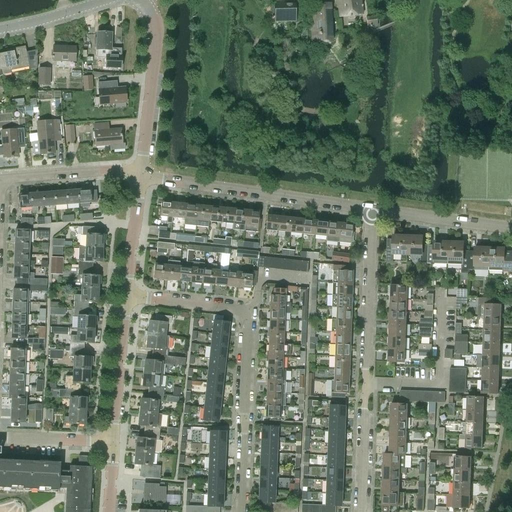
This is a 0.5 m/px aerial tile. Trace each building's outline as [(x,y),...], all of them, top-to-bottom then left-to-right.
[(337,0),(339,18),(362,15),(362,8),(362,5),(361,5),(360,0),(337,0)] [(330,3),(311,3),(313,42),(332,43),(330,3)] [(295,4),(274,4),(275,21),(296,20),(295,4)] [(367,28),(377,26),(376,19),(376,16),(366,18),(367,28)] [(97,33),(97,50),(106,50),(105,67),(121,67),(121,49),(111,49),(111,34),(110,34),(108,32),(104,32),(103,33),(97,33)] [(0,53),(0,58),(3,75),(11,73),(11,70),(29,67),(25,46),(6,50),(7,53),(0,53)] [(52,56),(52,58),(53,58),(53,61),(75,62),(76,47),(53,46),(53,56),(52,56)] [(39,69),(38,85),(50,85),(50,69),(39,69)] [(425,73),(424,72),(415,72),(414,73),(414,74),(397,74),(396,74),(396,75),(392,137),(392,138),(393,138),(409,139),(410,139),(411,139),(411,138),(411,137),(421,137),(422,137),(422,136),(426,73),(425,73)] [(100,104),(126,102),(125,87),(113,88),(112,82),(98,83),(100,104)] [(37,122),(39,142),(34,142),(32,144),(33,153),(35,155),(40,154),(40,155),(55,153),(54,140),(61,140),(59,120),(37,122)] [(94,124),(96,146),(110,145),(110,150),(124,149),(124,144),(122,144),(121,129),(109,130),(108,123),(94,124)] [(71,126),(65,126),(67,143),(67,144),(75,143),(75,142),(74,130),(74,125),(71,126)] [(2,144),(0,144),(0,155),(3,156),(3,157),(6,157),(6,159),(11,158),(11,157),(18,156),(17,143),(24,143),(23,129),(1,131),(2,144)] [(90,189),(78,190),(79,203),(90,202),(91,202),(97,202),(96,190),(90,191),(90,189)] [(66,191),(67,204),(79,203),(78,190),(66,191)] [(43,192),(44,206),(55,205),(54,191),(43,192)] [(54,191),(55,205),(67,204),(66,191),(54,191)] [(31,193),(33,213),(38,213),(37,207),(44,206),(43,192),(31,193)] [(19,200),(12,201),(12,211),(21,210),(21,208),(31,207),(32,213),(33,213),(31,193),(19,194),(19,200)] [(161,202),(160,216),(167,217),(166,223),(171,223),(172,218),(173,203),(161,202)] [(173,203),(172,218),(184,219),(186,204),(173,203)] [(184,219),(184,225),(196,226),(198,205),(186,204),(184,219)] [(198,205),(196,226),(208,227),(209,221),(210,207),(198,205)] [(210,207),(209,221),(221,223),(222,208),(210,207)] [(222,208),(221,223),(221,225),(225,225),(225,223),(233,224),(235,209),(222,208)] [(235,209),(233,224),(232,230),(244,231),(246,210),(235,209)] [(259,232),(259,231),(260,219),(258,219),(259,211),(246,210),(244,231),(259,232)] [(267,216),(265,230),(277,231),(279,217),(277,215),(273,214),(271,216),(267,216)] [(279,217),(277,231),(284,232),(284,238),(289,239),(290,233),(291,218),(279,217)] [(291,218),(290,233),(302,234),(304,220),(291,218)] [(304,220),(302,234),(314,235),(316,221),(304,220)] [(316,221),(314,235),(326,237),(328,222),(316,221)] [(328,222),(326,237),(339,238),(340,224),(328,222)] [(339,238),(338,242),(350,243),(351,242),(353,242),(354,233),(352,232),(353,225),(340,224),(339,238)] [(105,243),(106,235),(97,235),(97,227),(83,227),(82,235),(87,235),(87,247),(103,248),(103,243),(105,243)] [(16,230),(15,242),(29,243),(30,231),(16,230)] [(393,254),(407,254),(408,237),(393,236),(393,240),(387,239),(386,261),(393,262),(393,254)] [(219,239),(218,244),(231,246),(231,240),(231,238),(225,237),(225,240),(219,239)] [(408,237),(407,254),(422,255),(422,263),(427,263),(428,246),(423,245),(423,237),(408,237)] [(15,242),(15,254),(29,255),(29,243),(15,242)] [(428,246),(427,263),(448,264),(449,243),(434,242),(434,246),(428,246)] [(449,243),(448,264),(462,265),(461,280),(468,281),(468,270),(469,251),(464,251),(464,243),(449,243)] [(79,254),(78,268),(92,269),(93,262),(102,262),(103,248),(87,247),(79,247),(79,254)] [(469,251),(468,270),(489,270),(490,248),(475,248),(475,251),(469,251)] [(505,249),(490,248),(489,270),(511,271),(511,252),(505,252),(505,249)] [(15,254),(14,266),(28,267),(34,267),(34,262),(29,261),(29,255),(15,254)] [(51,257),(51,267),(60,267),(60,258),(51,257)] [(167,265),(165,280),(177,281),(179,266),(180,262),(168,260),(167,265)] [(289,260),(288,271),(295,272),(296,261),(289,260)] [(179,266),(177,281),(190,282),(192,262),(187,261),(186,267),(179,266)] [(192,262),(190,282),(202,284),(203,269),(204,263),(192,262)] [(153,279),(165,280),(167,265),(155,264),(153,279)] [(203,269),(202,284),(214,285),(216,270),(216,265),(211,264),(210,269),(203,269)] [(14,266),(14,278),(17,279),(16,284),(30,285),(30,284),(47,285),(47,279),(34,279),(34,273),(28,273),(28,267),(14,266)] [(332,266),(332,283),(352,284),(352,279),(353,279),(354,274),(352,273),(352,272),(347,272),(347,267),(332,266)] [(83,276),(82,288),(98,289),(99,284),(101,284),(101,276),(92,276),(92,269),(78,268),(78,276),(83,276)] [(216,270),(214,285),(226,286),(228,271),(216,270)] [(228,271),(226,286),(238,287),(240,272),(228,271)] [(240,272),(238,287),(250,288),(251,285),(255,286),(256,271),(252,271),(252,274),(240,272)] [(331,295),(351,296),(352,284),(332,283),(331,295)] [(391,286),(390,299),(407,299),(407,287),(391,286)] [(299,287),(299,292),(302,293),(301,309),(307,309),(308,289),(307,289),(299,287)] [(74,295),(74,309),(88,309),(89,303),(98,303),(98,289),(82,288),(82,295),(74,295)] [(270,295),(269,308),(290,308),(290,303),(284,303),(284,289),(273,289),(272,295),(270,295)] [(457,289),(457,297),(457,298),(467,298),(468,290),(457,289)] [(13,290),(13,302),(27,302),(27,290),(13,290)] [(331,295),(331,307),(336,307),(351,308),(351,296),(331,295)] [(457,298),(456,310),(462,310),(462,304),(467,304),(467,298),(457,298)] [(390,299),(390,311),(406,312),(407,299),(390,299)] [(479,299),(478,318),(484,318),(501,318),(501,306),(494,305),(494,299),(479,299)] [(13,302),(12,314),(26,314),(27,302),(13,302)] [(336,307),(335,320),(350,320),(351,308),(336,307)] [(269,308),(269,320),(283,320),(283,313),(290,314),(290,308),(269,308)] [(78,316),(78,329),(94,329),(94,325),(97,325),(97,317),(88,316),(88,309),(74,309),(74,316),(78,316)] [(390,311),(389,324),(406,324),(406,312),(390,311)] [(12,314),(12,326),(26,326),(26,314),(12,314)] [(149,322),(148,335),(165,336),(166,324),(171,324),(171,317),(156,315),(155,322),(149,322)] [(420,325),(419,331),(432,331),(432,326),(433,319),(420,318),(420,325)] [(484,318),(484,330),(500,331),(501,318),(484,318)] [(269,320),(268,332),(283,333),(283,320),(269,320)] [(331,332),(335,332),(350,333),(350,320),(335,320),(331,320),(331,332)] [(213,321),(211,335),(227,336),(228,323),(213,321)] [(389,324),(389,337),(405,337),(406,324),(389,324)] [(25,339),(26,326),(12,326),(11,338),(25,339)] [(39,335),(39,338),(33,338),(28,338),(27,344),(32,344),(44,345),(44,338),(45,327),(38,327),(38,335),(39,335)] [(70,336),(70,349),(84,350),(84,343),(94,344),(94,329),(78,329),(78,336),(70,336)] [(484,330),(483,343),(500,343),(500,331),(484,330)] [(268,332),(268,344),(282,345),(283,333),(268,332)] [(335,332),(334,344),(349,345),(350,333),(335,332)] [(153,348),(152,355),(167,356),(168,350),(169,337),(165,336),(148,335),(147,348),(153,348)] [(211,335),(210,348),(226,349),(227,336),(211,335)] [(389,337),(389,349),(405,350),(405,337),(389,337)] [(455,342),(455,349),(454,355),(460,355),(460,354),(468,355),(468,342),(455,342)] [(198,351),(198,348),(198,345),(195,344),(191,343),(190,352),(194,352),(194,351),(198,351)] [(483,343),(483,356),(499,356),(500,343),(483,343)] [(268,344),(267,357),(289,358),(290,345),(282,345),(268,344)] [(334,344),(334,356),(349,357),(349,345),(334,344)] [(210,348),(209,360),(224,362),(226,349),(210,348)] [(11,349),(10,361),(24,362),(25,350),(11,349)] [(74,358),(73,369),(89,370),(90,366),(93,366),(93,358),(84,357),(84,350),(70,349),(69,357),(74,358)] [(405,362),(405,350),(389,349),(388,362),(405,362)] [(445,350),(444,358),(452,359),(453,350),(445,350)] [(145,360),(144,374),(161,375),(162,362),(166,363),(167,356),(152,355),(151,361),(145,360)] [(334,356),(334,369),(348,369),(349,357),(334,356)] [(483,356),(482,368),(499,369),(499,356),(483,356)] [(267,357),(267,369),(281,369),(282,357),(267,357)] [(209,360),(207,372),(223,374),(224,362),(209,360)] [(10,361),(10,373),(24,374),(24,362),(10,361)] [(482,368),(482,381),(498,382),(499,369),(482,368)] [(66,377),(66,390),(80,391),(80,384),(89,384),(89,370),(73,369),(73,377),(66,377)] [(267,369),(266,381),(285,382),(286,369),(267,369)] [(334,369),(333,381),(348,381),(348,369),(334,369)] [(460,375),(460,381),(466,381),(466,369),(450,369),(450,375),(460,375)] [(207,372),(206,385),(221,387),(223,374),(207,372)] [(10,373),(9,385),(23,386),(24,374),(10,373)] [(148,387),(148,393),(163,395),(164,388),(160,388),(161,375),(144,374),(142,386),(148,387)] [(201,386),(201,384),(201,383),(191,382),(191,381),(187,380),(186,389),(190,389),(191,385),(201,386)] [(333,385),(333,393),(330,392),(330,397),(344,398),(344,394),(348,394),(348,381),(333,381),(331,380),(331,385),(333,385)] [(266,381),(266,393),(285,394),(285,382),(266,381)] [(460,386),(460,393),(465,393),(466,381),(460,381),(450,381),(450,386),(460,386)] [(482,381),(481,394),(498,394),(498,382),(482,381)] [(9,385),(9,398),(12,398),(23,398),(23,386),(9,385)] [(206,385),(204,398),(220,400),(221,387),(206,385)] [(173,387),(173,395),(180,396),(181,388),(173,387)] [(70,398),(69,410),(85,411),(86,406),(88,406),(88,398),(79,398),(80,391),(66,390),(59,389),(59,398),(70,398)] [(141,399),(140,412),(157,414),(158,401),(162,401),(163,395),(148,393),(147,400),(141,399)] [(266,393),(266,406),(283,406),(285,406),(285,394),(266,393)] [(170,396),(169,404),(178,404),(179,397),(170,396)] [(467,397),(467,410),(483,410),(484,398),(467,397)] [(12,398),(11,410),(26,410),(26,398),(23,398),(12,398)] [(204,398),(203,409),(219,411),(220,400),(204,398)] [(391,404),(390,417),(407,417),(407,405),(391,404)] [(266,406),(265,418),(269,418),(269,421),(279,421),(280,411),(283,411),(283,406),(266,406)] [(328,406),(328,420),(344,420),(344,407),(328,406)] [(218,422),(219,411),(203,409),(202,420),(218,422)] [(25,422),(26,410),(11,410),(11,421),(25,422)] [(85,425),(85,411),(69,410),(69,418),(65,418),(64,424),(85,425)] [(467,410),(466,423),(483,423),(483,410),(467,410)] [(144,426),(144,432),(159,433),(160,427),(161,427),(162,415),(157,414),(140,412),(138,425),(144,426)] [(390,417),(390,429),(406,430),(407,417),(390,417)] [(328,420),(327,432),(343,433),(344,420),(328,420)] [(466,423),(466,435),(482,436),(483,423),(466,423)] [(262,427),(261,441),(277,442),(277,428),(262,427)] [(390,429),(389,442),(406,443),(406,430),(390,429)] [(210,431),(209,445),(224,446),(225,432),(210,431)] [(137,438),(136,451),(158,454),(159,453),(160,452),(161,442),(160,440),(158,440),(159,433),(144,432),(143,438),(137,438)] [(327,432),(327,444),(343,445),(343,433),(327,432)] [(460,435),(460,440),(466,440),(465,448),(482,449),(482,436),(466,435),(460,435)] [(261,441),(260,455),(276,455),(277,442),(261,441)] [(389,454),(400,455),(400,456),(405,456),(406,443),(389,442),(389,454)] [(327,444),(326,458),(342,459),(343,445),(327,444)] [(209,445),(209,458),(224,458),(224,446),(209,445)] [(140,465),(139,476),(159,478),(160,466),(152,465),(152,459),(156,459),(158,458),(158,454),(136,451),(134,464),(140,465)] [(384,454),(383,467),(400,468),(405,468),(406,456),(405,456),(400,456),(400,455),(389,454),(384,454)] [(260,455),(260,467),(275,468),(276,455),(260,455)] [(0,485),(52,488),(57,488),(58,488),(58,487),(68,488),(66,511),(87,511),(90,467),(90,456),(79,456),(78,466),(69,466),(69,472),(59,471),(59,468),(0,464),(0,485)] [(455,457),(454,470),(451,470),(470,471),(471,458),(455,457)] [(209,458),(208,471),(224,471),(224,458),(209,458)] [(326,458),(326,470),(341,471),(342,459),(326,458)] [(260,467),(259,479),(275,479),(275,468),(260,467)] [(383,467),(383,480),(399,480),(400,473),(406,474),(407,468),(400,468),(383,467)] [(326,470),(325,482),(341,482),(341,471),(326,470)] [(454,475),(454,483),(470,484),(470,471),(451,470),(451,474),(454,475)] [(208,471),(208,483),(223,484),(224,471),(208,471)] [(259,479),(259,491),(274,491),(275,479),(259,479)] [(302,487),(312,487),(312,479),(302,479),(302,487)] [(383,480),(382,492),(399,493),(399,480),(383,480)] [(325,482),(325,494),(340,494),(341,482),(325,482)] [(208,483),(207,495),(223,496),(223,484),(208,483)] [(454,483),(453,495),(469,496),(470,484),(454,483)] [(165,504),(165,488),(146,487),(145,503),(165,504)] [(259,511),(268,511),(269,503),(274,503),(274,491),(259,491),(258,502),(260,502),(259,511)] [(382,505),(398,506),(404,507),(404,493),(399,493),(382,492),(382,505)] [(329,506),(335,506),(340,506),(340,494),(325,494),(324,505),(329,506)] [(423,511),(424,500),(424,494),(418,494),(418,499),(417,499),(416,511),(423,511)] [(214,507),(220,507),(222,507),(223,496),(207,495),(207,506),(209,506),(214,507)] [(447,495),(446,508),(453,508),(469,509),(469,496),(453,495),(447,495)]
